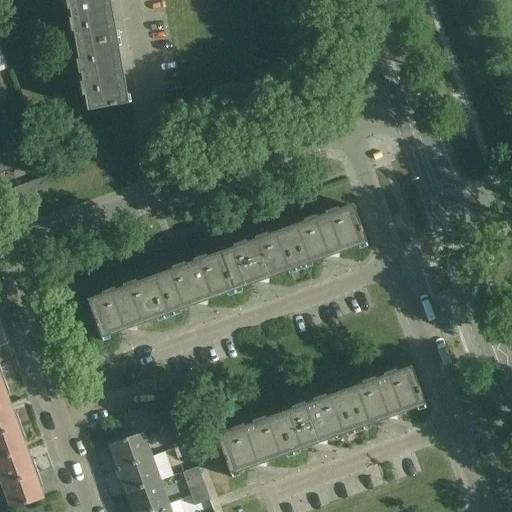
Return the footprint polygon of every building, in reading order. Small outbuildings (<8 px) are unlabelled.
[(69,0),(71,10),(68,11),(68,12),(71,12),(73,21),(70,22),(70,23),(73,22),(78,48),(120,41),(120,40),(115,41),(107,0),(69,0)] [(120,41),(78,48),(82,74),(79,75),(79,76),(83,76),(84,84),(81,85),(81,86),(84,86),(89,112),(131,104),(131,103),(126,104),(115,42),(120,41)] [(0,175),(26,166),(0,94),(0,175)] [(52,187),(48,177),(13,190),(17,199),(52,187)] [(316,221),(290,230),(297,251),(287,254),(295,274),(294,270),(302,267),(304,271),(305,270),(304,266),(364,245),(365,249),(366,249),(352,208),(327,217),(326,214),(325,214),(326,218),(317,221),(316,217),(315,217),(316,221)] [(294,274),(295,274),(287,254),(297,251),(290,230),(257,242),(256,239),(255,239),(256,243),(248,246),(246,242),(245,243),(246,246),(219,256),(234,296),(235,296),(233,292),(293,270),(294,274)] [(233,297),(234,296),(219,256),(195,265),(193,261),(192,261),(194,265),(185,268),(184,264),(183,265),(184,268),(148,281),(156,301),(166,298),(173,318),(174,318),(172,314),(232,292),(233,297)] [(172,318),(173,318),(166,298),(156,301),(148,281),(125,289),(124,286),(123,286),(124,290),(115,293),(114,289),(113,290),(114,293),(88,303),(103,344),(105,343),(103,339),(161,318),(162,322),(164,321),(162,317),(171,314),(172,318)] [(425,409),(419,393),(411,369),(386,378),(385,374),(383,375),(384,378),(376,381),(375,378),(373,378),(375,382),(349,391),(356,411),(347,414),(354,435),(355,434),(354,431),(362,428),(363,432),(364,431),(363,427),(423,406),(424,410),(425,409)] [(10,396),(4,379),(0,380),(0,408),(10,405),(7,397),(10,396)] [(354,435),(347,414),(356,411),(349,391),(315,403),(314,400),(313,400),(314,403),(305,406),(304,403),(303,404),(304,407),(279,416),(294,457),(294,456),(293,453),(306,448),(352,431),(354,435)] [(173,397),(162,402),(170,425),(182,421),(173,397)] [(170,425),(162,402),(150,406),(159,428),(170,425)] [(13,414),(10,405),(0,408),(0,435),(21,428),(16,413),(13,414)] [(159,428),(150,406),(139,410),(147,432),(159,428)] [(147,432),(139,410),(128,414),(136,436),(143,434),(147,432)] [(136,436),(128,414),(116,418),(125,440),(136,436)] [(293,457),(294,457),(279,416),(255,425),(253,421),(252,422),(253,425),(245,428),(244,425),(242,425),(243,429),(217,438),(232,479),(233,478),(232,474),(291,453),(293,457)] [(27,443),(21,428),(0,435),(0,461),(27,452),(24,444),(27,443)] [(143,434),(136,436),(125,440),(109,446),(118,471),(152,458),(143,434)] [(190,445),(187,435),(171,440),(175,450),(190,445)] [(178,460),(194,455),(190,445),(175,450),(178,460)] [(30,460),(27,452),(0,461),(0,480),(3,488),(38,475),(33,459),(30,460)] [(161,482),(152,458),(118,471),(126,494),(161,482)] [(44,490),(38,475),(3,488),(11,511),(44,499),(41,491),(44,490)] [(101,486),(108,511),(124,511),(115,482),(101,486)] [(150,511),(169,505),(161,482),(126,494),(132,511),(150,511)] [(207,491),(203,482),(188,487),(192,497),(207,491)] [(210,501),(207,491),(192,497),(195,506),(210,501)]
